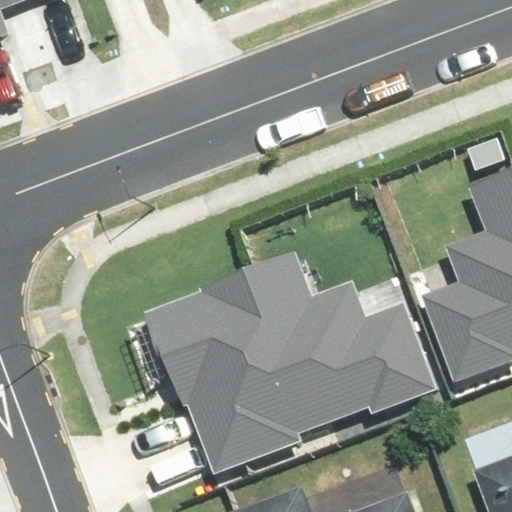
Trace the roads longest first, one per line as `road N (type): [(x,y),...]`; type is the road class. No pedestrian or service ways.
road 1 (residential): [(0,198),(511,9)]
road 2 (residential): [(0,338),(64,511)]
